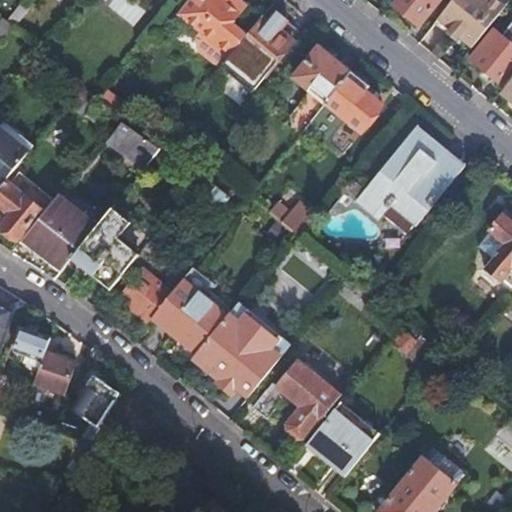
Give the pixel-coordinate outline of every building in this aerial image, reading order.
[(195,46),(219,66),(233,47),(243,35),(228,22),(237,11),(224,0),(188,0),(179,12),(198,28),(194,34),(195,46)] [(224,0),(237,11),(242,4),(236,0),(224,0)] [(391,0),(419,22),(436,0),(391,0)] [(496,0),(449,0),(429,26),(440,34),(439,35),(451,44),(451,43),(462,52),(502,5),(496,0)] [(243,35),(233,47),(264,71),(289,39),(288,39),(276,29),(283,20),(284,19),(270,9),(262,19),(259,15),(243,35)] [(276,29),(288,39),(295,29),(283,20),(276,29)] [(469,58),(503,85),(511,73),(511,43),(507,40),(493,30),(469,58)] [(324,102),(349,71),(316,46),(291,76),(324,102)] [(366,86),(349,71),(324,102),(358,130),(379,105),(363,91),(366,86)] [(511,81),(502,93),(511,100),(511,81)] [(77,87),(64,102),(66,103),(83,115),(86,111),(94,100),(77,87)] [(104,88),(94,100),(108,111),(111,114),(121,102),(104,88)] [(108,111),(94,100),(86,111),(100,121),(108,111)] [(278,133),(291,143),(307,122),(294,112),(278,133)] [(160,148),(145,138),(142,140),(119,124),(105,141),(116,149),(119,147),(144,166),(160,148)] [(0,126),(0,183),(4,178),(27,150),(0,126)] [(180,135),(176,139),(198,156),(206,145),(189,132),(185,137),(180,135)] [(412,132),(358,200),(380,218),(394,202),(419,222),(460,172),(412,132)] [(4,178),(0,183),(0,208),(6,213),(0,222),(0,224),(14,236),(37,206),(4,178)] [(212,184),(201,200),(216,213),(229,199),(212,184)] [(96,225),(55,194),(18,240),(58,271),(68,259),(96,225)] [(280,207),(272,217),(275,219),(292,233),(309,212),(296,201),(286,211),(280,207)] [(221,229),(238,210),(229,203),(213,223),(221,229)] [(111,207),(96,225),(68,259),(107,290),(136,255),(115,238),(127,220),(111,207)] [(506,277),(511,282),(511,214),(505,209),(490,227),(506,241),(484,267),(486,275),(496,283),(502,282),(506,277)] [(294,235),(292,233),(275,219),(264,232),(283,248),(284,246),(294,235)] [(299,239),(294,235),(284,246),(297,256),(306,245),(299,239)] [(347,278),(334,267),(325,279),(338,290),(347,278)] [(116,298),(145,322),(150,317),(169,293),(140,270),(116,298)] [(169,293),(150,317),(193,354),(229,312),(184,275),(169,293)] [(229,312),(193,354),(189,359),(216,381),(216,382),(217,387),(225,395),(231,394),(235,389),(276,340),(265,331),(267,328),(237,302),(229,312)] [(0,307),(0,351),(13,312),(0,307)] [(37,330),(20,324),(18,329),(35,335),(37,330)] [(254,389),(290,347),(267,328),(265,331),(276,340),(235,389),(246,399),(254,389)] [(18,329),(13,342),(17,343),(13,355),(25,360),(24,366),(40,372),(46,356),(51,341),(35,335),(18,329)] [(403,337),(394,350),(415,368),(430,350),(421,343),(416,347),(403,337)] [(51,358),(70,365),(71,360),(52,353),(51,358)] [(40,372),(36,385),(50,389),(48,394),(54,396),(55,390),(65,394),(75,367),(70,365),(51,358),(46,356),(40,372)] [(272,383),(252,408),(268,421),(287,397),(302,410),(292,423),(291,431),(301,438),(307,436),(339,397),(299,365),(279,388),(272,383)] [(123,396),(120,394),(95,377),(73,409),(91,422),(80,438),(92,442),(123,396)] [(361,433),(335,411),(304,447),(342,479),(376,439),(364,429),(361,433)] [(511,420),(510,419),(490,444),(511,460),(511,420)] [(433,449),(381,511),(434,511),(465,475),(433,449)] [(40,494),(55,499),(62,489),(46,484),(40,494)]
